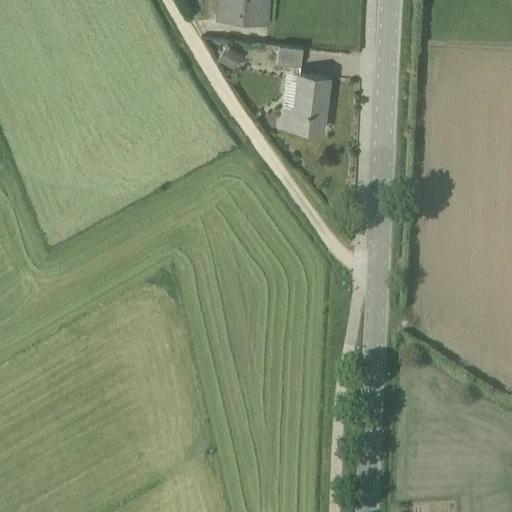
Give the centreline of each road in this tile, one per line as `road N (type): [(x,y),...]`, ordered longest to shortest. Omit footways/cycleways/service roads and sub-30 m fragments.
road 1 (tertiary): [(366,511),(389,0)]
road 2 (track): [(170,0),(255,144),(356,278)]
road 3 (track): [(511,405),(372,304),(356,278)]
